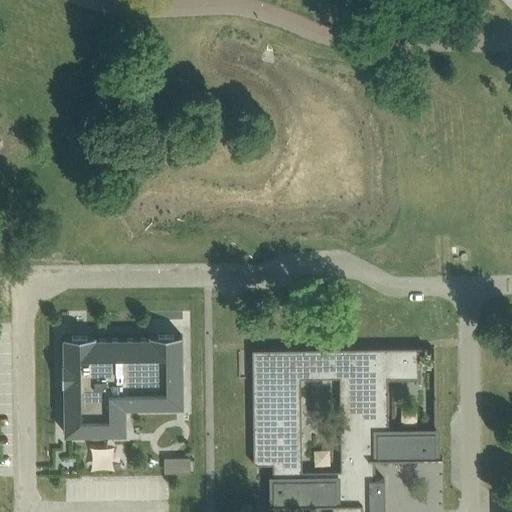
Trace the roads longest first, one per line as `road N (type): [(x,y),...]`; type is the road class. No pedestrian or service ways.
road 1 (residential): [(469,286),(389,285),(344,262),(303,260),(257,277),(39,283),(24,319),(28,511)]
road 2 (unknown): [(303,260),(298,19)]
road 3 (residential): [(469,286),(471,511)]
